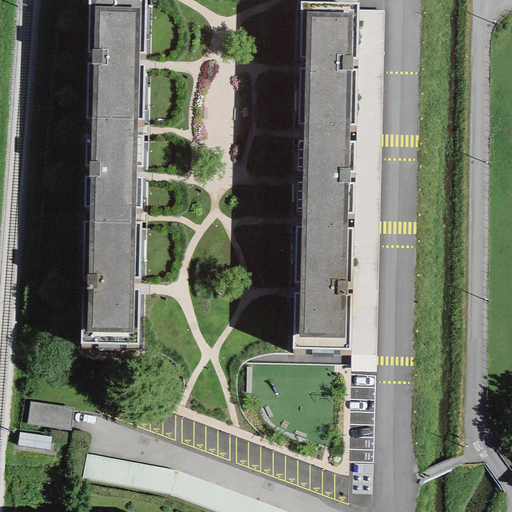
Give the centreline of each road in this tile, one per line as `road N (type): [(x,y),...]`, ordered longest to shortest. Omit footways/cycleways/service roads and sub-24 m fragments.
road 1 (residential): [(390,511),(397,6)]
road 2 (unclassified): [(511,488),(476,451),(475,0)]
